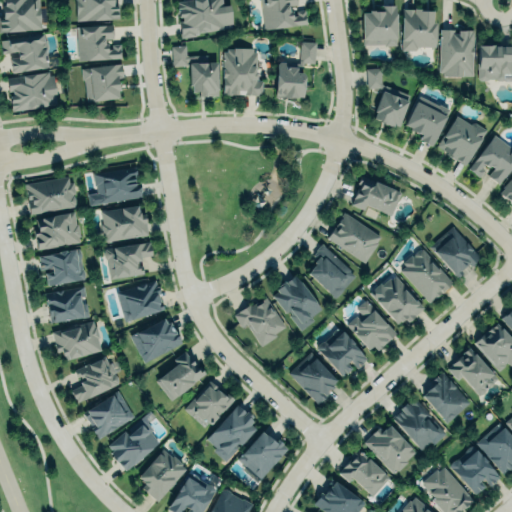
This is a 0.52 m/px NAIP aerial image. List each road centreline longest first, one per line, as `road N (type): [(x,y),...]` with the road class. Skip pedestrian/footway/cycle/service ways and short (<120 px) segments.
road 1 (residential): [(142,0),(187,295),(223,353),(318,441)]
road 2 (residential): [(511,248),(420,175),(336,137),(254,123),(98,136)]
road 3 (residential): [(187,295),(255,263),(323,178),(341,101),(332,0)]
road 4 (residential): [(268,511),(318,441),(511,262)]
road 5 (residential): [(123,511),(79,466),(37,393),(0,236)]
